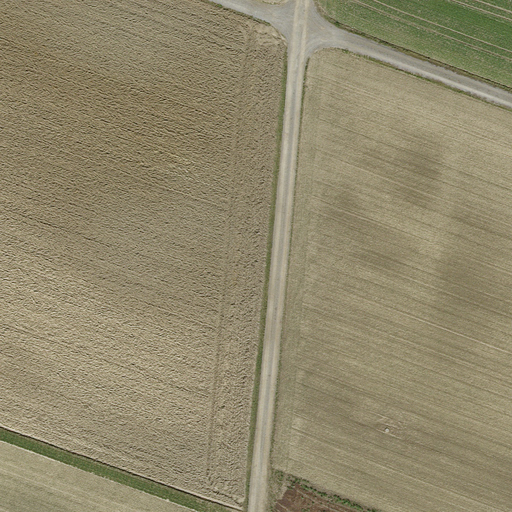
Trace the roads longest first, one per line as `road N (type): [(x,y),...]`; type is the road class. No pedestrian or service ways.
road 1 (track): [(259,511),(304,0)]
road 2 (track): [(233,0),(511,100)]
